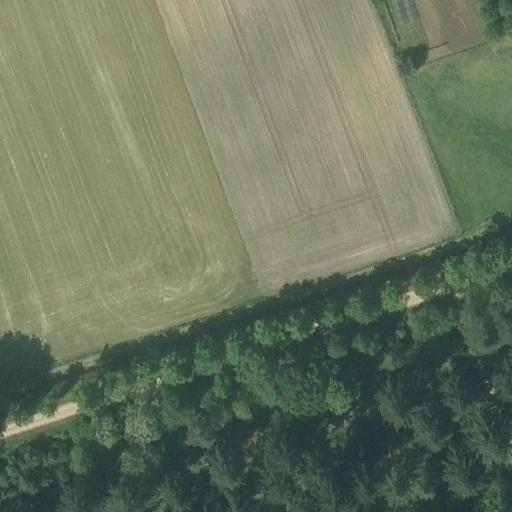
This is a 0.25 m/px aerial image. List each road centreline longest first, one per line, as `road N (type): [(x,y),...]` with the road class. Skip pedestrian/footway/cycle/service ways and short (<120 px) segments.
road 1 (track): [(443,283),(0,430)]
road 2 (track): [(511,441),(443,283)]
